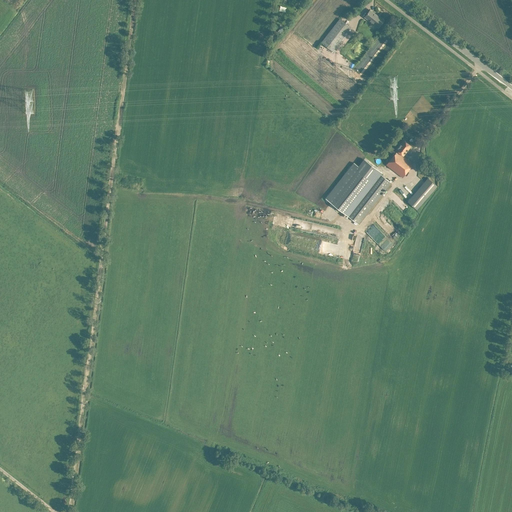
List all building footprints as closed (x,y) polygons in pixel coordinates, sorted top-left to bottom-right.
[(370,10),(367,14),(365,17),(378,28),(384,21),(370,10)] [(339,19),(321,44),(332,52),(350,28),(339,19)] [(404,140),(398,147),(395,151),(396,152),(386,165),(402,177),(413,163),(403,156),(411,146),(404,140)] [(325,199),(359,223),(390,182),(381,174),(382,172),(364,159),(358,166),(353,162),(325,199)] [(407,201),(417,209),(437,186),(428,178),(418,189),(407,201)]
